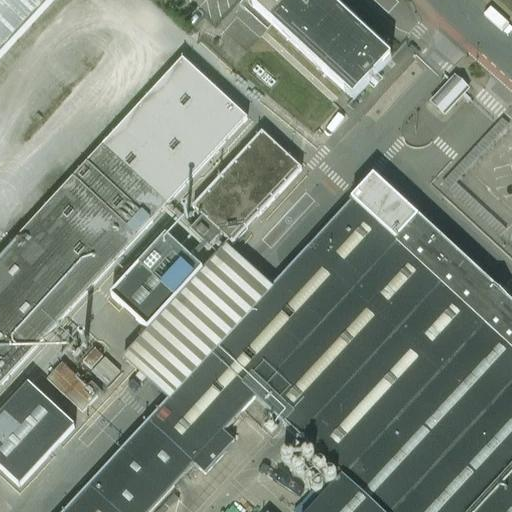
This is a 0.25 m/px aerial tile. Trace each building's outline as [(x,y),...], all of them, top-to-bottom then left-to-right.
[(0,0),(0,57),(52,0),(0,0)] [(241,0),(270,26),(293,0),(241,0)] [(323,0),(293,0),(270,26),(352,101),(391,59),(323,0)] [(0,386),(247,122),(180,61),(0,256),(0,386)] [(466,90),(452,76),(429,102),(442,116),(466,90)] [(299,170),(261,135),(191,209),(202,219),(220,235),(230,245),(299,170)] [(511,511),(511,309),(371,179),(275,283),(170,396),(61,511),(511,511)] [(220,235),(202,219),(188,232),(206,248),(220,235)] [(147,332),(134,320),(113,344),(151,379),(170,396),(275,283),(254,265),(230,245),(220,235),(206,248),(190,263),(201,274),(147,332)] [(190,263),(165,239),(110,298),(134,320),(147,332),(201,274),(190,263)] [(92,349),(77,335),(57,357),(72,371),(92,349)] [(119,372),(104,357),(90,372),(105,387),(119,372)] [(127,381),(119,372),(105,387),(92,400),(101,408),(127,381)] [(76,431),(31,389),(0,422),(0,469),(22,490),(76,431)]
